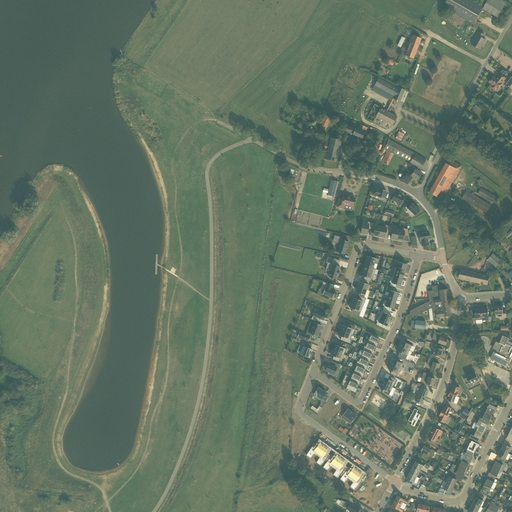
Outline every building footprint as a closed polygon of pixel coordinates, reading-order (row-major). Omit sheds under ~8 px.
[(474,25),(483,9),(498,18),(506,3),(500,0),(482,0),(480,5),(471,0),(447,0),(443,7),(474,25)] [(484,35),(478,31),(475,38),(476,38),(472,45),(479,49),(483,43),(484,44),(486,40),(482,38),(484,35)] [(413,36),(405,55),(413,58),(420,39),(413,36)] [(502,83),(506,79),(500,74),(496,79),(493,76),(489,82),(493,85),(492,87),(492,88),(494,90),(496,90),(497,89),(498,90),(502,84),(502,83)] [(374,92),(392,102),(394,99),(400,101),(405,90),(397,87),(397,88),(380,79),(377,87),(374,92)] [(397,117),(381,108),(381,107),(375,103),(367,119),(373,122),(376,117),(392,125),(397,117)] [(319,128),(325,131),(331,118),(324,116),(321,115),(319,119),(322,121),(319,128)] [(344,124),(344,126),(342,130),(362,138),(364,133),(344,124)] [(318,148),(326,150),(324,159),(336,162),(341,140),(331,138),(329,144),(320,141),(318,148)] [(384,149),(410,162),(418,167),(416,170),(415,169),(411,176),(414,178),(416,180),(417,179),(418,180),(422,173),(419,172),(420,169),(421,169),(426,160),(415,154),(389,140),(384,149)] [(392,158),(385,154),(382,161),(388,165),(392,158)] [(455,168),(446,163),(429,192),(438,197),(441,190),(446,193),(461,167),(457,164),(455,168)] [(327,195),(334,197),(338,182),(331,180),(327,195)] [(377,196),(384,198),(386,191),(379,189),(374,187),(372,195),(377,196)] [(499,198),(481,188),(478,194),(495,204),(499,198)] [(490,205),(466,190),(462,198),(486,212),(490,205)] [(404,197),(395,193),(392,200),(401,204),(404,197)] [(344,194),(342,199),(339,198),(337,207),(351,211),(352,208),(355,198),(351,197),(351,196),(344,194)] [(408,202),(405,207),(415,216),(420,210),(414,205),(412,206),(408,202)] [(368,229),(371,230),(371,229),(372,224),(369,223),(369,225),(362,224),(361,234),(367,235),(368,229)] [(378,224),(372,223),(372,224),(371,229),(374,230),(373,235),(374,235),(374,236),(378,237),(379,237),(381,226),(377,226),(378,224)] [(379,238),(384,238),(384,237),(385,237),(386,232),(389,232),(390,226),(384,225),(384,227),(381,226),(379,237),(379,238)] [(389,232),(392,233),(391,239),(392,239),(391,240),(396,241),(396,240),(396,241),(398,230),(395,229),(395,227),(390,226),(389,232)] [(397,241),(401,242),(402,241),(403,241),(404,235),(408,236),(407,229),(402,228),(402,230),(398,230),(396,241),(397,241)] [(422,247),(429,245),(428,242),(427,242),(427,240),(430,239),(428,231),(418,234),(419,241),(421,241),(422,247)] [(348,242),(341,239),(337,252),(344,254),(348,242)] [(497,268),(502,262),(493,254),(488,260),(497,268)] [(336,280),(337,276),(338,276),(339,272),(338,271),(339,267),(338,267),(339,262),(327,258),(326,264),(332,265),(330,273),(329,273),(328,277),(328,278),(336,280)] [(398,262),(396,267),(405,270),(407,264),(405,264),(404,263),(404,264),(398,262)] [(364,266),(363,271),(374,274),(375,269),(373,268),(364,266)] [(480,283),(482,274),(461,270),(459,279),(480,283)] [(504,270),(501,272),(507,279),(510,277),(504,270)] [(372,279),(374,274),(363,271),(361,276),(361,275),(361,276),(370,278),(372,279)] [(488,271),(487,275),(482,274),(480,283),(488,285),(490,276),(491,276),(492,272),(488,271)] [(393,278),(392,283),(398,285),(399,285),(401,286),(402,280),(393,278)] [(431,287),(432,291),(428,291),(428,294),(429,304),(407,315),(409,320),(429,310),(431,308),(432,310),(436,310),(436,312),(441,311),(442,312),(450,311),(448,289),(447,289),(445,280),(439,281),(440,285),(438,285),(434,286),(431,287)] [(323,295),(332,298),(333,297),(333,298),(334,294),(335,290),(332,289),(333,285),(327,283),(323,282),(320,289),(324,291),(322,295),(323,295)] [(358,287),(366,290),(368,291),(370,285),(359,282),(358,287)] [(365,295),(366,290),(358,287),(356,292),(365,295)] [(390,290),(388,295),(392,297),(397,298),(398,293),(397,292),(396,292),(390,290)] [(354,298),(352,303),(360,306),(362,302),(362,301),(354,298),(353,298),(354,298)] [(387,301),(385,306),(391,308),(392,309),(392,308),(394,309),(395,303),(387,301)] [(360,306),(352,303),(350,308),(350,307),(350,308),(359,311),(358,311),(360,306)] [(495,307),(496,311),(496,315),(496,318),(500,318),(507,318),(506,310),(503,310),(503,306),(495,307)] [(323,320),(326,314),(319,312),(319,310),(314,308),(313,313),(314,313),(311,319),(319,322),(320,319),(323,320)] [(441,311),(436,312),(436,310),(432,310),(431,308),(429,310),(430,321),(440,320),(440,317),(451,316),(450,311),(442,312),(441,311)] [(476,321),(482,321),(482,310),(481,309),(481,310),(474,310),(475,315),(472,315),(472,321),(476,321)] [(488,314),(488,309),(482,310),(482,321),(491,320),(491,314),(488,314)] [(383,312),(381,317),(389,321),(392,316),(390,315),(389,314),(389,315),(383,312)] [(381,317),(378,322),(384,325),(385,326),(385,325),(387,326),(389,321),(381,317)] [(411,328),(414,328),(424,330),(425,322),(411,320),(411,328)] [(321,325),(314,322),(313,324),(311,323),(309,327),(312,328),(310,334),(317,337),(321,325)] [(343,326),(341,330),(349,334),(351,329),(352,329),(343,325),(343,326)] [(339,335),(339,336),(348,339),(347,339),(349,334),(341,330),(339,335)] [(308,342),(310,336),(299,332),(297,337),(308,342)] [(447,339),(440,337),(441,334),(434,332),(432,339),(438,341),(438,343),(445,345),(447,339)] [(376,347),(375,347),(377,348),(379,343),(378,343),(379,339),(371,335),(367,343),(376,347)] [(511,342),(508,341),(509,340),(510,339),(503,336),(499,343),(496,342),(493,348),(498,351),(497,353),(494,352),(490,358),(506,366),(507,363),(511,365),(511,342)] [(310,354),(311,354),(311,352),(312,350),(305,347),(307,343),(302,341),(301,345),(303,347),(300,354),(305,356),(309,358),(310,354)] [(401,341),(399,346),(407,350),(409,345),(401,341)] [(372,355),(373,355),(375,351),(374,350),(375,347),(376,347),(367,343),(363,350),(372,355)] [(443,350),(438,348),(439,345),(432,343),(430,349),(434,351),(433,354),(441,357),(443,350)] [(335,345),(333,350),(342,353),(344,348),(344,349),(344,348),(335,345)] [(407,350),(399,346),(396,351),(405,355),(407,350)] [(342,353),(333,350),(331,355),(340,359),(340,358),(342,353)] [(369,362),(368,362),(370,363),(372,358),(371,358),(372,355),(363,350),(360,358),(369,362)] [(365,370),(366,370),(368,366),(367,365),(368,362),(369,362),(360,358),(356,366),(365,370)] [(430,369),(437,371),(439,364),(433,362),(434,360),(428,358),(427,364),(431,365),(430,369)] [(393,359),(390,364),(399,368),(401,363),(393,359)] [(333,363),(332,366),(331,365),(328,364),(327,367),(326,366),(324,370),(325,370),(325,371),(329,372),(329,374),(333,375),(336,369),(338,370),(340,365),(333,363)] [(399,368),(390,364),(388,369),(396,373),(399,368)] [(365,370),(356,366),(353,373),(362,377),(361,377),(362,378),(365,373),(364,373),(365,370)] [(421,378),(427,380),(426,384),(433,386),(435,379),(428,377),(429,374),(423,372),(421,378)] [(362,377),(353,373),(349,381),(358,385),(359,386),(361,381),(360,380),(361,377),(362,377)] [(464,379),(469,390),(469,391),(472,389),(481,385),(475,373),(467,377),(467,378),(464,379)] [(382,383),(390,386),(392,381),(384,377),(382,383)] [(346,389),(355,393),(358,388),(357,388),(358,385),(349,381),(346,389)] [(388,392),(390,386),(382,383),(379,388),(381,388),(380,391),(386,394),(388,392)] [(27,396),(30,394),(27,390),(24,392),(20,385),(16,387),(18,390),(17,391),(15,393),(17,397),(20,395),(22,399),(23,399),(23,398),(26,396),(26,397),(27,397),(27,396)] [(457,394),(460,388),(454,386),(453,389),(452,389),(452,388),(450,393),(458,396),(459,395),(457,394)] [(322,390),(318,387),(316,391),(315,390),(313,394),(314,395),(322,401),(322,400),(321,400),(323,398),(324,398),(323,397),(326,394),(326,393),(322,390)] [(428,391),(420,388),(415,401),(422,404),(424,401),(424,400),(428,391)] [(448,401),(454,403),(456,396),(458,397),(458,396),(450,393),(448,397),(449,397),(448,401)] [(331,399),(326,406),(334,412),(340,405),(337,403),(338,402),(335,399),(334,400),(331,399)] [(488,407),(487,409),(485,409),(484,412),(492,416),(495,410),(495,411),(497,408),(490,404),(489,406),(488,406),(487,407),(488,407)] [(449,414),(451,408),(446,405),(444,409),(443,408),(444,408),(443,408),(441,412),(449,416),(450,415),(449,414)] [(410,425),(413,427),(420,415),(416,413),(417,410),(413,408),(407,420),(411,422),(410,425)] [(357,416),(347,409),(342,417),(345,419),(347,419),(347,421),(351,424),(357,416)] [(439,420),(444,423),(447,416),(449,417),(449,416),(441,412),(439,417),(440,416),(440,417),(441,417),(439,420)] [(492,416),(484,412),(483,412),(479,420),(488,425),(490,422),(489,422),(492,416)] [(458,415),(464,421),(466,418),(461,413),(458,415)] [(479,420),(476,426),(474,429),(475,429),(484,433),(486,428),(487,428),(488,425),(479,420)] [(430,442),(438,447),(441,440),(437,438),(438,435),(440,436),(443,431),(434,427),(428,438),(431,440),(430,442)] [(309,434),(305,431),(304,432),(300,429),(296,435),(296,436),(294,439),(298,442),(300,438),(303,441),(301,444),(305,447),(305,446),(309,449),(314,442),(311,439),(312,438),(308,435),(309,434)] [(473,432),(475,433),(474,436),(471,434),(469,437),(480,443),(482,439),(481,439),(484,433),(475,429),(473,432)] [(454,432),(450,437),(456,440),(459,435),(454,432)] [(317,455),(325,445),(320,441),(316,446),(313,444),(306,454),(311,458),(314,453),(317,455)] [(479,444),(472,441),(471,443),(470,443),(469,444),(470,444),(467,450),(474,453),(477,447),(478,448),(479,444)] [(508,453),(511,448),(511,444),(505,441),(503,444),(504,444),(501,450),(508,453)] [(329,448),(325,445),(317,455),(319,457),(316,461),(321,465),(328,455),(325,453),(329,448)] [(421,451),(428,455),(432,457),(434,454),(435,451),(424,445),(421,451)] [(471,459),(474,453),(467,450),(465,448),(463,452),(465,453),(465,455),(464,455),(464,456),(462,455),(461,457),(471,462),(472,459),(471,459)] [(505,459),(508,453),(501,450),(498,456),(498,455),(496,458),(504,462),(505,460),(506,460),(506,459),(505,459)] [(495,461),(498,455),(492,452),(489,458),(495,461)] [(331,466),(333,468),(341,457),(337,454),(333,459),(330,457),(323,466),(328,470),(331,466)] [(346,460),(341,457),(333,468),(336,469),(333,474),(337,477),(345,468),(342,466),(346,460)] [(469,465),(471,462),(461,457),(460,460),(462,460),(461,461),(462,461),(459,467),(466,470),(469,464),(469,465)] [(500,471),(502,465),(504,462),(496,458),(495,461),(496,462),(493,467),(500,471)] [(420,471),(423,465),(416,461),(413,467),(420,471)] [(453,464),(450,470),(449,469),(448,472),(459,478),(462,479),(464,476),(463,476),(466,470),(459,467),(453,464)] [(350,480),(358,469),(353,466),(349,471),(347,469),(339,479),(344,482),(347,478),(350,480)] [(417,477),(420,471),(413,467),(410,473),(417,477)] [(497,476),(500,471),(493,467),(490,473),(489,473),(488,476),(495,479),(497,477),(498,476),(497,476)] [(362,473),(358,469),(350,480),(353,482),(349,486),(354,490),(361,480),(359,478),(362,473)] [(447,482),(454,486),(457,480),(459,478),(448,472),(446,471),(446,473),(447,474),(446,475),(450,477),(447,482)] [(420,478),(417,477),(410,473),(407,479),(414,483),(412,486),(415,488),(416,486),(416,485),(416,484),(417,484),(420,478)] [(484,485),(491,488),(494,482),(494,481),(495,479),(488,476),(486,479),(487,479),(484,485)] [(451,492),(454,486),(447,482),(444,488),(441,487),(440,490),(438,494),(450,496),(452,492),(451,492)] [(479,493),(487,497),(488,495),(489,495),(489,494),(491,488),(484,485),(482,490),(481,490),(479,493)] [(483,500),(484,497),(477,494),(475,497),(476,497),(473,503),(480,507),(484,500),(483,500)] [(408,502),(408,501),(398,496),(395,501),(402,505),(404,506),(406,507),(408,502)] [(392,506),(403,511),(404,510),(400,508),(403,509),(404,506),(402,505),(395,501),(392,506)] [(497,511),(500,507),(495,504),(491,502),(487,510),(486,511),(487,511),(497,511)] [(468,511),(480,511),(483,508),(480,507),(473,503),(470,509),(468,511)]
